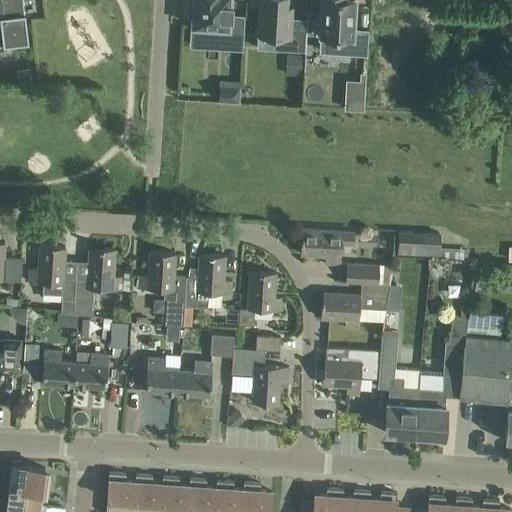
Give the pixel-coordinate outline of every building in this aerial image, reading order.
[(0,0),(0,40),(28,37),(23,0),(0,0)] [(242,50),(244,18),(230,17),(231,5),(229,5),(229,0),(193,0),(193,5),(190,4),(189,19),(192,19),(191,31),(226,33),(224,49),(242,50)] [(259,0),(257,33),(259,33),(258,48),(304,51),(306,32),(306,22),(306,19),(290,18),(291,7),(285,6),(285,0),(259,0)] [(306,22),(306,32),(321,33),(320,50),(335,51),(367,53),(368,29),(352,28),(353,18),(354,18),(354,6),(353,6),(353,0),(321,0),(321,12),(307,12),(306,19),(306,22)] [(422,42),(424,0),(389,0),(388,17),(369,16),(365,79),(378,80),(379,65),(385,65),(387,40),(422,42)] [(287,54),(285,73),(300,74),(302,55),(287,54)] [(419,109),(422,61),(398,60),(395,108),(419,109)] [(345,78),(344,107),(363,108),(364,78),(345,78)] [(239,102),(240,85),(230,85),(229,93),(219,92),(218,101),(239,102)] [(340,264),(341,243),(353,244),(354,231),(303,227),(302,237),(301,237),(300,253),(325,255),(324,263),(340,264)] [(438,254),(438,239),(396,238),(396,252),(438,254)] [(0,279),(11,281),(19,281),(21,257),(4,256),(5,241),(0,241),(0,279)] [(75,278),(63,277),(65,246),(56,246),(56,244),(39,243),(38,268),(30,268),(29,281),(42,282),(42,292),(62,293),(61,311),(72,313),(75,278)] [(96,286),(121,288),(130,288),(130,275),(113,274),(115,248),(98,247),(98,248),(89,247),(87,279),(75,278),(72,313),(94,316),(96,286)] [(182,325),(184,305),(186,276),(174,275),(175,253),(166,252),(166,251),(149,250),(148,275),(139,275),(139,288),(171,290),(171,299),(166,299),(164,325),(166,325),(179,325),(182,325)] [(184,305),(196,306),(207,307),(208,291),(230,293),(231,280),(223,279),(225,254),(208,253),(208,255),(199,254),(198,276),(186,276),(184,305)] [(345,281),(361,282),(389,283),(390,276),(391,265),(346,262),(345,281)] [(258,272),(249,271),(247,307),(239,307),(238,324),(253,325),(254,308),(281,310),(282,297),(274,297),(275,271),(259,270),(258,272)] [(345,319),(344,327),(357,328),(359,307),(385,308),(389,283),(361,282),(366,283),(365,294),(323,291),(322,301),(321,300),(320,317),(345,319)] [(7,297),(6,305),(17,306),(18,298),(7,297)] [(380,349),(378,366),(395,367),(398,330),(399,309),(385,308),(384,312),(382,321),(381,328),(380,349)] [(453,315),(449,339),(464,341),(464,340),(464,335),(467,317),(458,316),(453,315)] [(111,321),(109,346),(126,347),(127,322),(111,321)] [(166,325),(166,334),(178,334),(178,333),(179,325),(166,325)] [(210,353),(231,354),(233,334),(211,333),(210,353)] [(256,334),(255,348),(259,348),(279,350),(280,336),(256,334)] [(461,371),(458,396),(505,401),(506,401),(507,390),(508,385),(511,385),(511,339),(504,338),(464,335),(464,340),(464,341),(461,371)] [(2,367),(18,368),(20,339),(0,337),(0,377),(1,378),(2,367)] [(444,339),(442,370),(461,371),(464,341),(449,339),(444,339)] [(22,369),(22,371),(36,372),(38,341),(24,340),(23,356),(22,369)] [(231,354),(230,373),(254,375),(252,401),(261,402),(261,403),(278,404),(279,379),(287,379),(288,366),(264,365),(264,360),(258,360),(258,349),(238,348),(232,347),(231,354)] [(360,377),(371,378),(377,378),(378,366),(380,349),(347,347),(346,359),(324,358),(323,367),(322,367),(321,384),(346,385),(346,394),(359,394),(360,377)] [(41,381),(73,383),(75,361),(60,360),(61,350),(43,349),(41,381)] [(75,361),(73,383),(105,386),(107,353),(90,352),(89,362),(75,361)] [(145,388),(177,391),(179,368),(165,367),(165,357),(147,356),(145,388)] [(211,361),(194,359),(193,369),(179,368),(177,391),(209,393),(211,361)] [(377,378),(377,387),(388,387),(388,401),(387,401),(385,432),(414,434),(418,387),(419,368),(395,367),(378,366),(377,378)] [(418,387),(414,434),(443,436),(446,406),(445,405),(445,395),(458,396),(461,371),(442,370),(441,389),(418,387)] [(5,511),(9,511),(38,511),(41,492),(47,493),(50,475),(43,474),(44,467),(19,464),(16,488),(8,487),(5,511)] [(132,511),(135,481),(124,480),(125,473),(108,472),(105,511),(132,511)] [(159,511),(162,483),(151,482),(152,475),(135,474),(135,481),(132,511),(159,511)] [(186,511),(189,485),(178,484),(179,477),(162,475),(162,483),(159,511),(186,511)] [(189,485),(186,511),(213,511),(215,487),(205,486),(206,479),(189,477),(189,485)] [(240,511),(242,489),(232,488),(233,481),(216,479),(215,487),(213,511),(240,511)] [(242,489),(240,511),(269,511),(271,491),(259,490),(260,483),(243,481),(242,489)] [(300,501),(299,511),(341,511),(342,496),(343,488),(326,487),(326,495),(314,494),(313,502),(300,501)] [(353,497),(342,496),(341,511),(368,511),(369,498),(370,490),(353,489),(353,497)] [(408,511),(409,509),(395,508),(397,492),(380,491),(380,499),(369,498),(368,511),(408,511)] [(453,511),(455,504),(444,503),(445,496),(428,495),(427,510),(414,509),(413,511),(453,511)] [(455,497),(455,504),(453,511),(481,511),(482,506),(471,505),(472,498),(455,497)] [(482,498),(482,506),(481,511),(509,511),(510,508),(498,507),(499,500),(482,498)]
